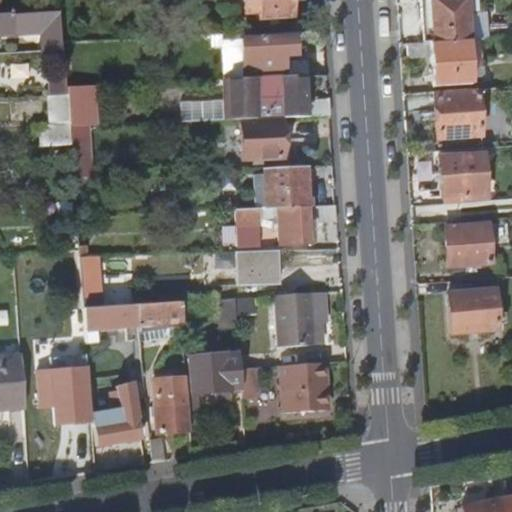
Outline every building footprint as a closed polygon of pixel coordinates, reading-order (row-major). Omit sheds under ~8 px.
[(268,14),(268,21),(290,19),(289,0),(243,0),(244,16),(258,16),(268,14)] [(466,38),(468,38),(465,0),(428,0),(431,25),(422,25),(423,42),(466,38)] [(39,43),(40,52),(57,51),(54,14),(8,18),(8,16),(0,16),(0,33),(38,30),(39,43)] [(268,14),(258,16),(258,23),(268,21),(268,14)] [(470,83),(466,38),(423,42),(407,43),(408,59),(431,57),(433,87),(470,83)] [(246,82),(303,80),(305,80),(305,63),(282,64),(282,60),(295,59),(294,42),(244,44),(246,82)] [(40,52),(39,43),(29,44),(30,53),(40,52)] [(8,46),(9,54),(30,53),(29,44),(8,46)] [(227,83),(229,123),(244,122),(244,117),(283,116),(283,120),(328,118),(326,101),(303,102),(303,80),(246,82),(243,82),(227,83)] [(87,129),(93,129),(91,89),(65,90),(65,97),(67,126),(67,130),(87,129)] [(480,137),(476,89),(433,92),(436,140),(480,137)] [(53,121),(53,128),(67,126),(65,97),(45,99),(46,121),(53,121)] [(223,123),(223,103),(181,105),(182,125),(223,123)] [(280,124),(240,125),(242,163),(281,162),(280,124)] [(69,149),(67,130),(67,126),(53,128),(38,130),(39,150),(69,149)] [(87,129),(67,130),(69,149),(71,180),(90,179),(87,129)] [(511,146),(489,148),(490,159),(511,156),(511,146)] [(464,201),(486,199),(482,153),(438,156),(440,196),(463,194),(464,201)] [(305,199),(304,169),(264,171),(264,177),(265,210),(305,208),(305,199)] [(265,210),(264,177),(251,177),(253,211),(265,210)] [(310,208),(305,208),(265,210),(253,211),(234,212),(235,227),(256,226),(256,221),(273,220),(273,217),(278,217),(278,246),(307,245),(307,224),(335,222),(334,207),(310,208)] [(487,224),(445,226),(447,267),(490,264),(487,224)] [(76,251),(66,251),(70,311),(81,311),(81,310),(77,260),(76,251)] [(277,286),(278,253),(236,255),(236,287),(277,286)] [(60,257),(21,259),(23,292),(62,290),(60,257)] [(103,263),(87,264),(89,295),(105,294),(103,263)] [(496,332),(494,292),(446,295),(449,335),(496,332)] [(308,295),(272,297),(276,349),(312,346),(321,345),(319,324),(325,323),(322,294),(308,295)] [(25,299),(15,300),(16,316),(26,315),(25,299)] [(236,328),(234,300),(216,301),(217,329),(236,328)] [(179,304),(135,307),(137,333),(160,331),(180,327),(179,304)] [(135,307),(81,311),(83,346),(95,345),(94,332),(125,330),(125,343),(138,342),(137,333),(135,307)] [(239,390),(239,373),(237,356),(190,359),(192,394),(192,395),(208,393),(209,398),(224,397),(223,392),(239,390)] [(23,410),(19,358),(0,359),(0,406),(7,406),(7,411),(23,410)] [(324,365),(278,369),(281,416),(323,413),(320,381),(326,380),(324,365)] [(239,373),(239,390),(240,402),(257,401),(255,371),(239,373)] [(96,449),(136,444),(134,424),(125,375),(108,376),(111,389),(108,389),(112,403),(115,403),(117,413),(89,417),(96,449)] [(186,414),(185,395),(184,380),(151,381),(155,436),(188,433),(186,414)] [(328,412),(326,380),(320,381),(323,413),(328,412)] [(192,395),(192,394),(185,395),(186,414),(194,412),(192,395)] [(145,423),(134,424),(136,444),(139,466),(148,465),(147,443),(145,423)] [(147,443),(148,465),(165,462),(164,447),(157,441),(147,443)] [(496,511),(494,499),(459,506),(460,511),(496,511)]
